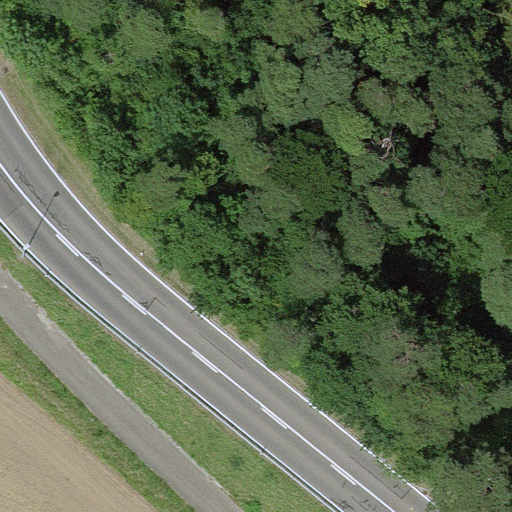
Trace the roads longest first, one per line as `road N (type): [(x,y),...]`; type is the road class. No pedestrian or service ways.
road 1 (primary): [(0,154),(73,245),(133,301),(397,511)]
road 2 (track): [(0,282),(69,363),(223,511)]
